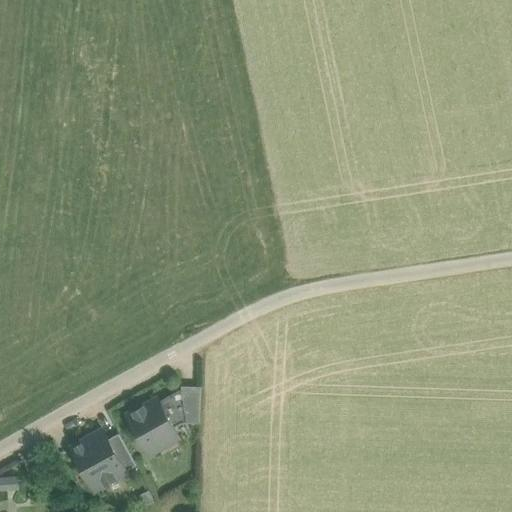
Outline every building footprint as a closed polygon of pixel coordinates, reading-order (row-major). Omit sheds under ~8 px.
[(201,389),(182,389),(160,401),(175,427),(184,422),(200,422),(201,389)] [(175,427),(160,401),(145,409),(143,406),(142,407),(137,410),(136,410),(135,411),(128,415),(149,454),(180,437),(175,427)] [(109,439),(103,428),(94,434),(92,437),(87,440),(85,440),(72,447),(96,489),(127,472),(109,439)] [(137,465),(120,433),(109,439),(127,472),(137,465)] [(18,477),(0,478),(0,490),(19,489),(18,477)] [(138,492),(146,506),(156,500),(149,486),(138,492)] [(7,493),(0,493),(0,508),(8,508),(7,493)]
